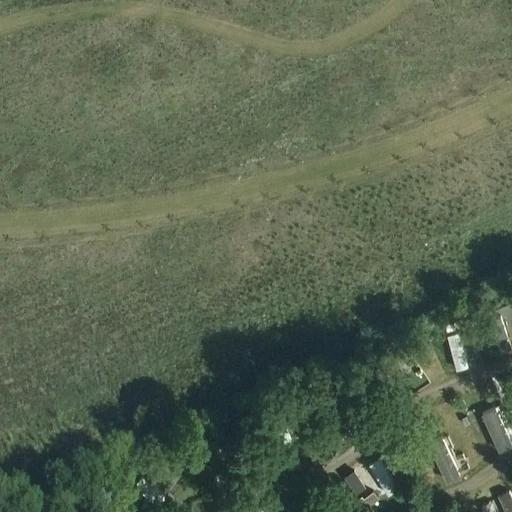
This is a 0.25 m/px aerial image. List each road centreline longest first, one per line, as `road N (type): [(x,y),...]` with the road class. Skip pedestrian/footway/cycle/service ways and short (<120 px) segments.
road 1 (track): [(0,226),(112,218),(282,187),(378,159),(511,99)]
road 2 (track): [(0,29),(134,10),(297,54),(366,30),(404,0)]
